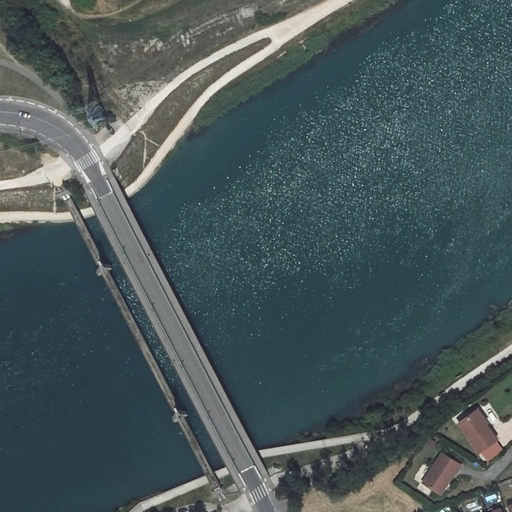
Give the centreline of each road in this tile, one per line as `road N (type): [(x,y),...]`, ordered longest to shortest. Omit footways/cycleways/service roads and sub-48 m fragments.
road 1 (tertiary): [(266,511),(85,157),(53,126),(0,112)]
road 2 (track): [(304,19),(208,58),(102,145)]
